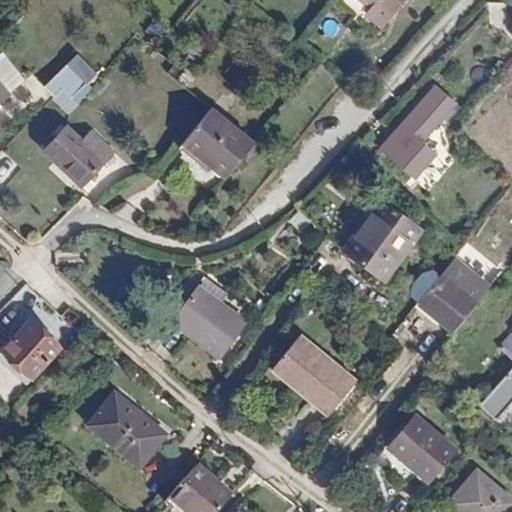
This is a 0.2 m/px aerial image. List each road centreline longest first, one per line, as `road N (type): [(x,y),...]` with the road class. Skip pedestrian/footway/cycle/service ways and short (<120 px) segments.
road 1 (residential): [(472,0),(253,244),(173,248),(82,208),(27,263)]
road 2 (residential): [(333,511),(27,263)]
